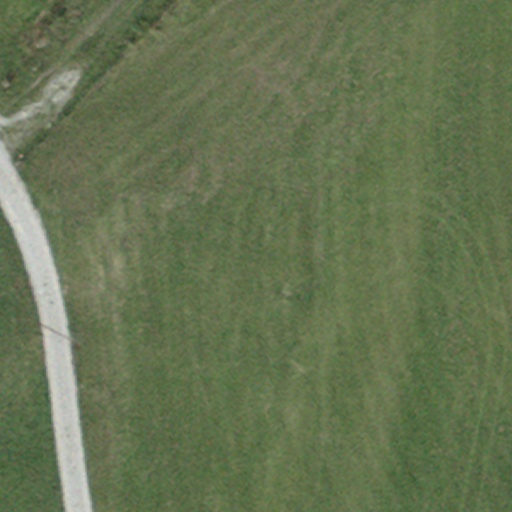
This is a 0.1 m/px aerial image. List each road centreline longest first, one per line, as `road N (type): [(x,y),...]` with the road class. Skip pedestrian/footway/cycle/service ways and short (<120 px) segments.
road 1 (track): [(89,511),(61,313),(0,183)]
road 2 (track): [(126,0),(0,113)]
